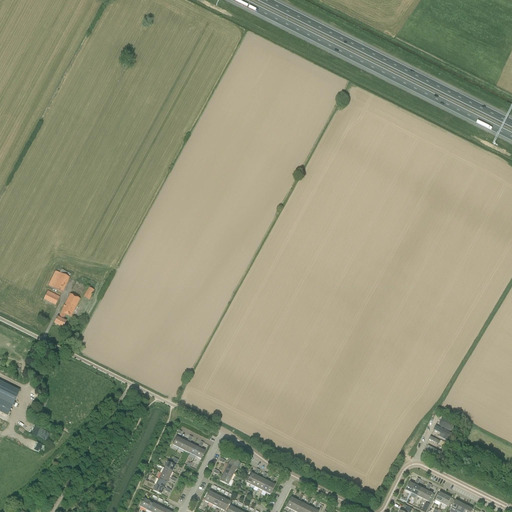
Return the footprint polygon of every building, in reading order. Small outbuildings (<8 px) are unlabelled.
[(48,286),(62,293),(69,278),(55,271),(48,286)] [(94,290),(88,288),(83,298),(89,300),(94,290)] [(56,305),(60,297),(48,291),(43,299),(56,305)] [(54,323),(63,328),(66,322),(63,320),(66,315),(71,317),(80,299),(70,294),(61,312),(58,318),(57,317),(54,323)] [(0,411),(8,415),(20,391),(0,381),(0,411)] [(439,418),(435,426),(452,434),(456,426),(439,418)] [(439,458),(437,462),(442,464),(461,425),(456,422),(454,424),(457,425),(456,427),(457,427),(451,439),(444,435),(441,440),(448,444),(441,458),(439,458)] [(435,426),(431,435),(440,440),(445,431),(435,426)] [(430,435),(426,444),(443,452),(447,444),(430,435)] [(176,437),(172,445),(178,448),(182,440),(176,437)] [(182,440),(178,448),(184,451),(188,443),(182,440)] [(189,454),(194,446),(188,443),(184,451),(189,454)] [(426,444),(421,453),(437,461),(442,452),(426,444)] [(195,457),(199,449),(194,446),(189,454),(195,457)] [(201,460),(205,451),(199,449),(195,457),(201,460)] [(228,464),(236,468),(239,462),(231,458),(228,464)] [(175,466),(167,462),(164,468),(172,472),(175,466)] [(236,468),(228,464),(225,470),(233,474),(236,468)] [(172,472),(164,468),(161,474),(169,478),(172,472)] [(233,474),(225,470),(223,476),(231,480),(233,474)] [(255,476),(251,473),(249,477),(247,476),(246,479),(248,480),(246,483),(250,485),(255,476)] [(169,478),(161,474),(159,479),(167,483),(169,478)] [(231,480),(223,476),(220,481),(228,485),(231,480)] [(250,485),(254,487),(259,478),(255,476),(250,485)] [(258,489),(263,479),(259,478),(254,487),(253,490),(257,492),(258,489)] [(167,483),(159,479),(156,485),(164,489),(167,483)] [(263,479),(258,489),(262,491),(267,481),(263,479)] [(267,481),(262,491),(266,493),(271,483),(267,481)] [(410,482),(406,490),(411,493),(415,485),(410,482)] [(271,483),(266,493),(270,495),(275,485),(271,483)] [(164,489),(156,485),(153,491),(161,495),(164,489)] [(415,485),(411,493),(417,496),(421,488),(415,485)] [(421,488),(417,496),(423,499),(427,491),(421,488)] [(209,491),(205,500),(203,499),(202,500),(208,503),(213,494),(209,491)] [(427,491),(423,499),(426,500),(429,502),(433,494),(427,491)] [(441,503),(445,495),(439,492),(439,494),(437,497),(435,500),(441,503)] [(213,494),(208,503),(212,505),(217,496),(217,495),(213,494)] [(217,495),(217,496),(212,505),(216,507),(221,498),(221,497),(217,495)] [(451,504),(453,499),(451,498),(445,495),(441,503),(447,506),(449,503),(451,504)] [(221,497),(221,498),(216,507),(220,509),(225,499),(221,497)] [(146,510),(150,502),(144,498),(142,503),(141,503),(139,506),(146,510)] [(291,498),(286,507),(290,509),(295,500),(291,498)] [(224,511),(229,501),(225,499),(220,509),(224,511)] [(451,508),(454,510),(457,511),(461,503),(455,500),(453,499),(451,504),(453,505),(451,508)] [(295,500),(290,509),(294,511),(299,502),(295,500)] [(150,502),(146,510),(150,511),(151,511),(156,504),(150,502)] [(295,511),(298,511),(303,504),(299,502),(294,511),(295,511)] [(425,511),(430,505),(426,503),(422,511),(424,511),(425,511)] [(461,503),(457,511),(464,511),(467,506),(461,503)]
